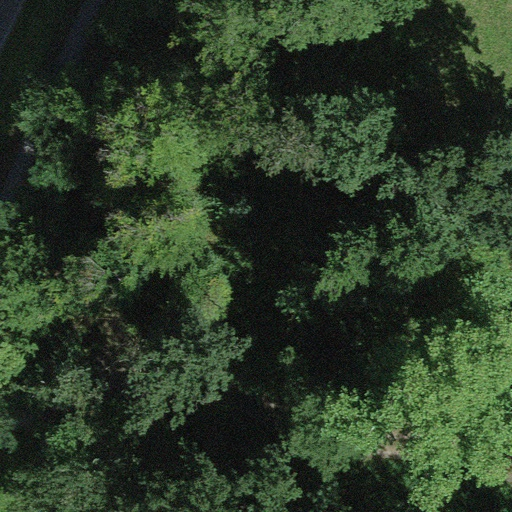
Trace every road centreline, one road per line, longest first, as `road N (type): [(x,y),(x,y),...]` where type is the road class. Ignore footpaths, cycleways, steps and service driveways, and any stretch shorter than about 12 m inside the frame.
road 1 (track): [(0,411),(153,381),(359,441),(478,452),(511,466)]
road 2 (track): [(92,0),(0,196)]
